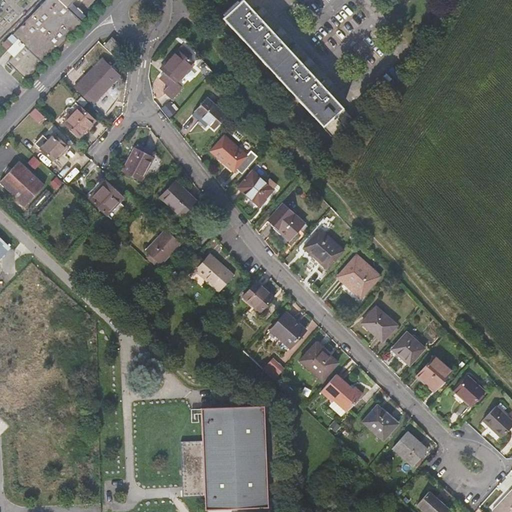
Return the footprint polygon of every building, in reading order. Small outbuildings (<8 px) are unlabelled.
[(79,28),(63,12),(69,5),(74,0),(43,0),(9,36),(14,41),(3,51),(10,58),(4,64),(20,80),(25,84),(79,28)] [(243,0),(224,19),(336,140),(356,121),(243,0)] [(85,21),(69,5),(63,12),(79,28),(85,21)] [(109,38),(103,45),(109,51),(115,44),(109,38)] [(165,84),(160,90),(169,98),(178,87),(173,82),(189,64),(185,59),(188,55),(176,45),(156,67),(162,72),(157,77),(165,84)] [(100,59),(75,86),(92,102),(117,76),(100,59)] [(199,69),(193,77),(199,83),(206,76),(199,69)] [(192,113),(210,130),(222,116),(203,99),(192,113)] [(77,108),(61,124),(77,139),(92,122),(77,108)] [(28,143),(49,163),(64,148),(49,134),(42,141),(35,135),(28,143)] [(230,171),(234,166),(241,172),(255,156),(247,150),(242,156),(220,137),(209,152),(230,171)] [(134,148),(121,172),(135,180),(148,155),(134,148)] [(42,185),(16,161),(0,177),(0,185),(22,206),(42,185)] [(271,190),(250,171),(235,188),(256,207),(271,190)] [(108,187),(91,172),(76,190),(92,205),(108,187)] [(171,181),(157,197),(177,215),(191,200),(171,181)] [(286,241),(301,224),(279,205),(265,221),(286,241)] [(340,250),(317,229),(300,248),(323,269),(340,250)] [(178,244),(163,231),(144,252),(159,266),(178,244)] [(0,258),(10,249),(0,238),(0,258)] [(198,272),(195,276),(215,295),(230,278),(204,254),(193,267),(198,272)] [(342,282),(359,297),(376,278),(353,256),(334,277),(341,283),(342,282)] [(359,297),(342,282),(341,283),(337,288),(353,303),(359,297)] [(254,283),(241,298),(256,313),(270,297),(254,283)] [(379,342),(393,327),(372,309),(359,323),(379,342)] [(282,312),(267,330),(287,348),(302,331),(282,312)] [(402,335),(389,350),(407,366),(420,351),(402,335)] [(311,344),(294,363),(317,383),(333,365),(311,344)] [(447,373),(431,358),(416,375),(431,391),(447,373)] [(279,370),(268,360),(260,370),(271,380),(279,370)] [(332,374),(318,391),(329,401),(331,400),(344,411),(359,393),(352,386),(350,389),(332,374)] [(464,378),(450,394),(466,408),(480,393),(464,378)] [(197,440),(175,441),(177,497),(261,494),(259,407),(196,408),(197,440)] [(393,425),(374,407),(359,422),(379,441),(393,425)] [(492,409),(478,423),(496,440),(510,426),(492,409)] [(406,433),(391,449),(410,467),(426,451),(406,433)] [(511,511),(511,486),(488,511),(511,511)] [(420,511),(445,511),(446,511),(425,492),(413,505),(420,511)]
